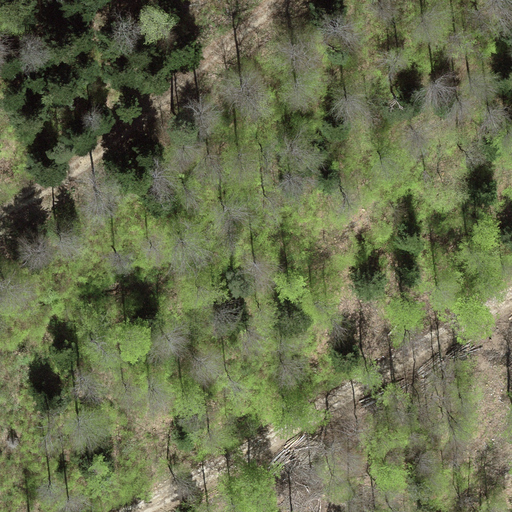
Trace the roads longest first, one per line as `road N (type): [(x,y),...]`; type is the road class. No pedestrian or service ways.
road 1 (track): [(127,511),(511,294)]
road 2 (track): [(276,0),(101,149),(0,212)]
